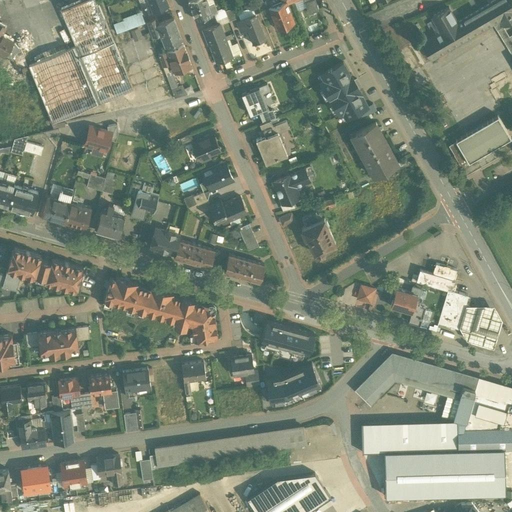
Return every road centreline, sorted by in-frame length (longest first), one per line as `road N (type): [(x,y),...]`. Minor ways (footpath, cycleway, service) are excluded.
road 1 (residential): [(0,460),(292,418),(335,398)]
road 2 (residential): [(0,373),(225,343),(216,285)]
road 3 (secondary): [(341,0),(456,210)]
road 4 (residential): [(299,308),(212,87)]
road 5 (residential): [(216,285),(0,222)]
road 6 (residential): [(456,210),(299,308)]
road 7 (residential): [(212,87),(335,35)]
road 8 (residential): [(388,334),(511,367)]
road 9 (residential): [(335,398),(347,444),(381,511)]
